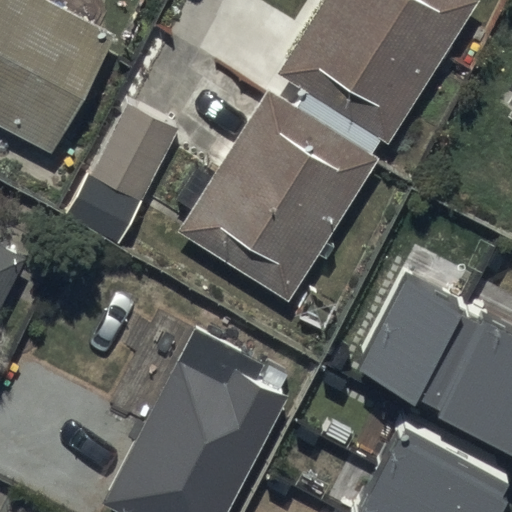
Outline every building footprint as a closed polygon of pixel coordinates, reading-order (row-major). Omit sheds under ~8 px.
[(109,15),(79,0),(0,0),(0,107),(47,132),(109,15)] [(457,0),(305,0),(271,55),(381,123),(457,0)] [(511,66),(498,87),(506,93),(500,102),(511,110),(511,66)] [(260,74),(172,216),(282,284),(370,142),(260,74)] [(173,116),(124,90),(86,162),(135,187),(173,116)] [(0,278),(20,239),(0,228),(0,278)] [(511,313),(397,255),(353,342),(511,422),(511,313)] [(255,344),(190,311),(100,486),(150,511),(216,511),(286,377),(248,358),(255,344)] [(470,511),(504,448),(397,393),(335,511),(470,511)]
